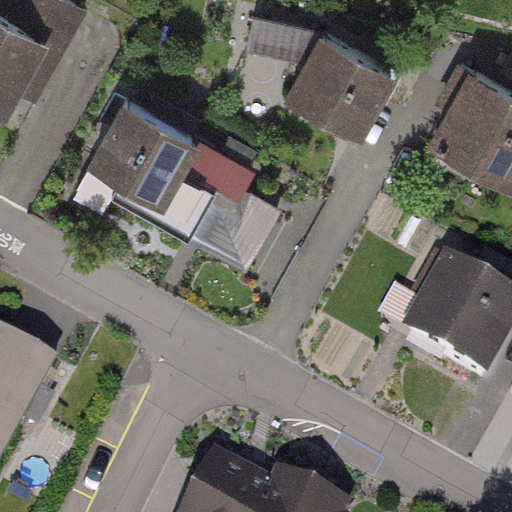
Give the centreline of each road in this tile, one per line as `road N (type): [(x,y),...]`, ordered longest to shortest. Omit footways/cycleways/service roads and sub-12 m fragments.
road 1 (residential): [(209,353),(495,511)]
road 2 (residential): [(0,229),(209,353)]
road 3 (residential): [(209,353),(127,511)]
